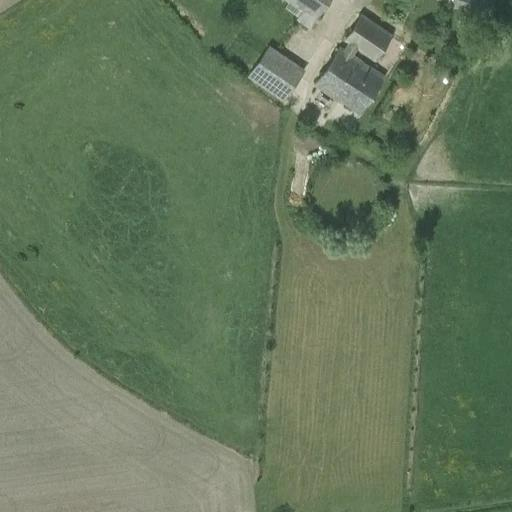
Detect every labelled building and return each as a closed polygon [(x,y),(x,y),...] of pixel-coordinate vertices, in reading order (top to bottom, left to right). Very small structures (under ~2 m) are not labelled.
[(286,0),(302,10),(296,18),(309,28),(327,0),(286,0)] [(492,0),(448,0),(448,4),(487,15),(492,0)] [(361,14),(344,39),(374,60),(391,35),(361,14)] [(269,45),(247,76),(259,84),(281,53),(269,45)] [(315,83),(359,112),(383,77),(339,47),(315,83)]
